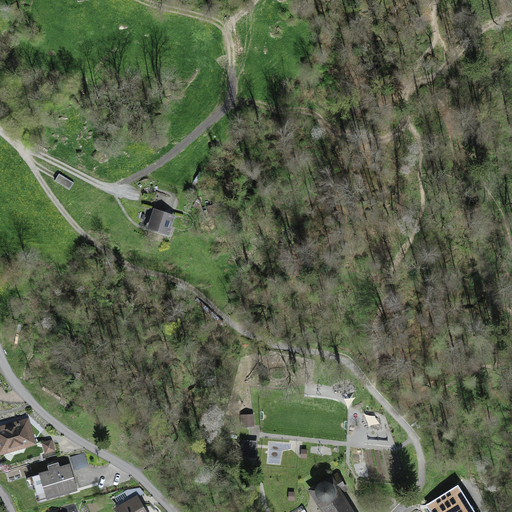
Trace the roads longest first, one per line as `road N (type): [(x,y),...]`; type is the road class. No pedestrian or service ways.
road 1 (track): [(0,128),(80,235),(124,265),(184,285),(232,332),(351,379),(389,413)]
road 2 (track): [(113,188),(197,136),(230,101),(230,33),(162,10)]
road 3 (residential): [(1,355),(20,391),(54,427),(129,468),(172,511)]
road 4 (track): [(7,135),(133,198)]
